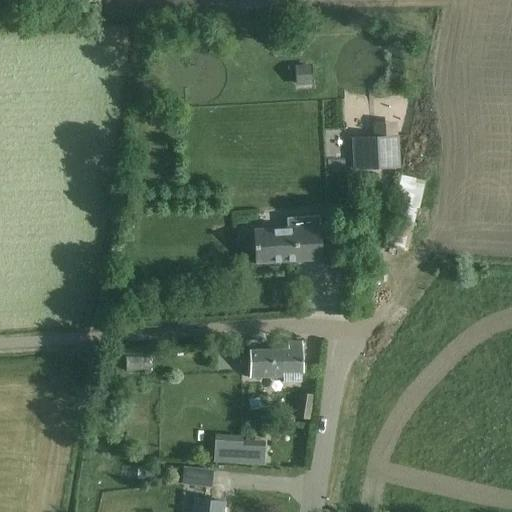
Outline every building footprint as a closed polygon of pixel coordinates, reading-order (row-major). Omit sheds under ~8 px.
[(398,136),(357,138),(358,171),(399,169),(398,136)] [(419,221),(422,194),(397,192),(394,219),(419,221)] [(265,262),(304,260),(332,259),(329,215),(296,217),(297,227),(262,228),(265,262)] [(395,234),(410,237),(412,222),(397,220),(395,234)] [(303,373),(302,343),(288,343),(288,350),(249,351),(250,378),(283,378),(283,384),(301,383),(301,373),(303,373)] [(310,420),(314,396),(300,394),(296,418),(310,420)] [(213,445),(212,461),(263,465),(264,448),(213,445)] [(210,490),(212,474),(182,471),(180,487),(210,490)] [(223,511),(224,503),(194,500),(192,511),(223,511)]
